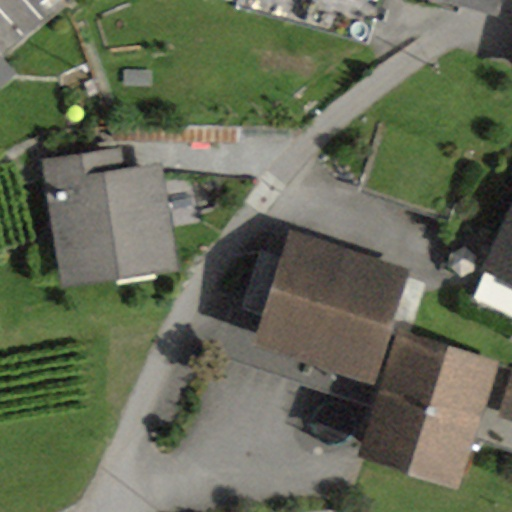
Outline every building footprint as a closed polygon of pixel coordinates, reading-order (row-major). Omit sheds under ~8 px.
[(242,0),(241,6),(373,42),(384,0),(441,0),(503,17),(507,0),(242,0)] [(0,89),(19,72),(0,50),(0,89)] [(379,125),(357,193),(450,222),(471,154),(379,125)] [(112,127),(112,142),(240,144),(241,129),(112,127)] [(43,161),(66,289),(183,269),(165,163),(126,169),(122,148),(43,161)] [(511,207),(483,267),(511,280),(511,207)] [(369,404),(414,270),(292,229),(282,257),(260,250),(250,280),(245,278),(219,355),(369,404)] [(400,330),(362,456),(463,486),(501,361),(400,330)] [(511,389),(507,388),(498,417),(511,421),(511,389)]
